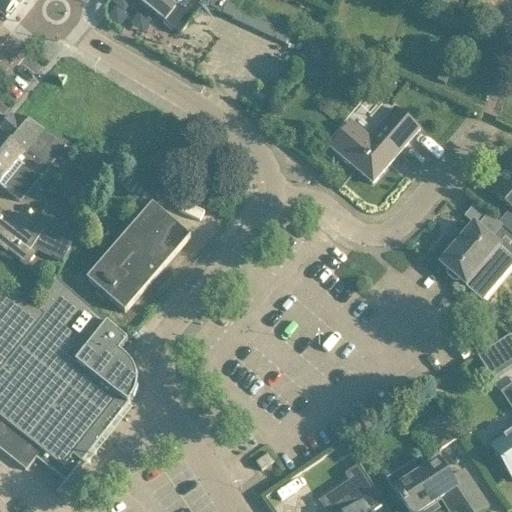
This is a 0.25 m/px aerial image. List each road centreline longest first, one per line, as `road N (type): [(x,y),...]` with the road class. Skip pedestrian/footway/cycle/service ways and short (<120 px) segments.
road 1 (residential): [(239,511),(171,409),(158,359),(169,324),(237,252),(264,216),(268,195)]
road 2 (residential): [(268,195),(261,155),(236,130),(51,21)]
road 3 (residential): [(268,195),(318,200),(351,230),(382,235),(409,217),(480,128)]
